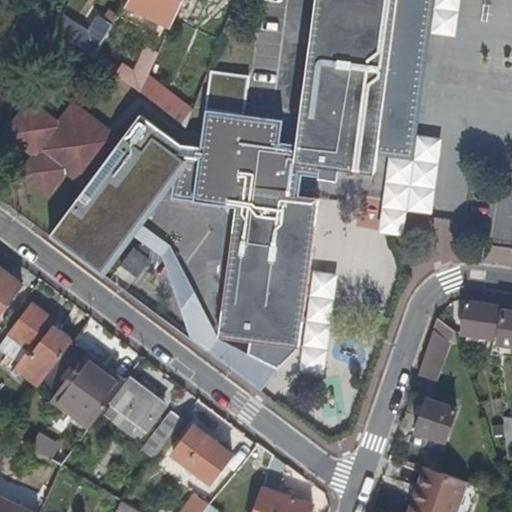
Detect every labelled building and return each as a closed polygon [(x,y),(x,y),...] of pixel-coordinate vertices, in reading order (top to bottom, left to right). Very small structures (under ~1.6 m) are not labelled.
[(125,4),(172,23),(182,0),(127,0),(127,2),(125,4)] [(374,173),(377,154),(385,94),(415,99),(422,45),(391,41),(396,0),(315,0),(294,162),(348,169),(348,174),(355,174),(356,170),(374,173)] [(396,0),(391,41),(422,45),(428,0),(396,0)] [(63,13),(56,26),(93,53),(113,25),(98,16),(89,28),(63,13)] [(123,59),(117,72),(140,88),(147,72),(158,51),(144,47),(135,66),(123,59)] [(178,121),(187,104),(147,72),(140,88),(178,121)] [(385,94),(377,154),(407,158),(415,99),(385,94)] [(73,105),(59,124),(29,102),(6,133),(34,154),(20,173),(47,193),(66,169),(85,184),(119,140),(73,105)] [(155,128),(171,137),(179,123),(145,103),(139,114),(157,125),(155,128)] [(234,205),(221,336),(299,346),(318,198),(287,194),(293,147),(279,145),(282,122),(206,111),(199,162),(177,159),(172,197),(234,205)] [(460,256),(450,215),(419,222),(429,263),(460,256)] [(0,311),(21,283),(0,267),(0,311)] [(463,333),(495,337),(499,306),(467,302),(463,333)] [(35,351),(26,363),(20,370),(39,384),(73,340),(53,326),(56,321),(32,303),(10,332),(35,351)] [(511,311),(503,310),(498,343),(511,345),(511,311)] [(449,339),(455,330),(438,317),(434,328),(449,339)] [(1,344),(26,363),(35,351),(10,332),(1,344)] [(441,341),(431,338),(419,372),(429,376),(441,341)] [(77,411),(93,424),(103,411),(123,384),(97,365),(101,361),(87,351),(54,394),(77,411)] [(166,405),(129,377),(128,378),(123,384),(103,411),(141,439),(166,405)] [(456,408),(427,398),(416,430),(446,440),(456,408)] [(143,448),(155,457),(184,419),(172,410),(143,448)] [(511,453),(511,418),(505,418),(503,454),(511,453)] [(194,428),(174,456),(210,483),(232,454),(206,435),(205,436),(194,428)] [(55,458),(61,441),(36,433),(31,449),(55,458)] [(418,501),(429,468),(425,466),(413,499),(418,501)] [(418,501),(413,499),(408,511),(455,511),(466,481),(429,468),(418,501)] [(119,481),(111,493),(123,500),(131,489),(119,481)] [(466,481),(455,511),(470,511),(480,485),(466,481)] [(309,511),(312,504),(264,488),(255,511),(309,511)] [(33,511),(0,496),(0,511),(33,511)] [(207,511),(212,506),(199,496),(187,511),(207,511)] [(121,511),(142,511),(123,500),(118,511),(121,511)]
